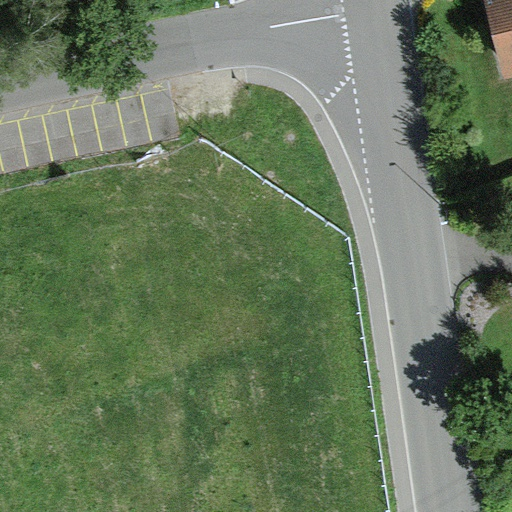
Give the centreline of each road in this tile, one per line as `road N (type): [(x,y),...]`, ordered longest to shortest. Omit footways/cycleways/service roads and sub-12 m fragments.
road 1 (tertiary): [(445,511),(378,8)]
road 2 (residential): [(378,8),(0,83)]
